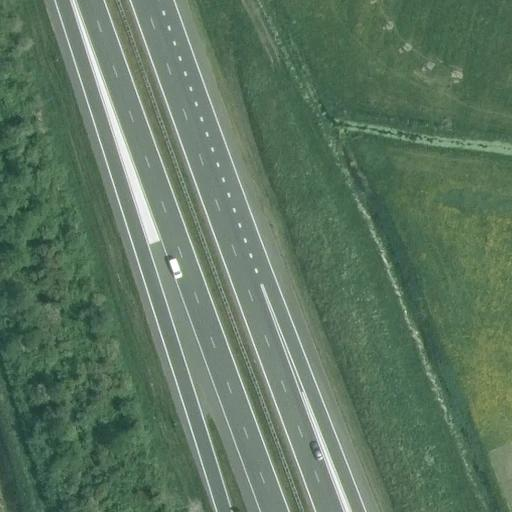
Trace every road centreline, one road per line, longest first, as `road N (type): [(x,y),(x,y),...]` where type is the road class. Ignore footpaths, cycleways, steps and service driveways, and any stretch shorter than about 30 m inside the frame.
road 1 (motorway): [(89,0),(276,511)]
road 2 (motorway): [(62,0),(224,511)]
road 3 (motorway): [(358,511),(268,283),(217,207)]
road 4 (motorway): [(330,511),(217,207)]
road 5 (motorway): [(217,207),(144,0)]
